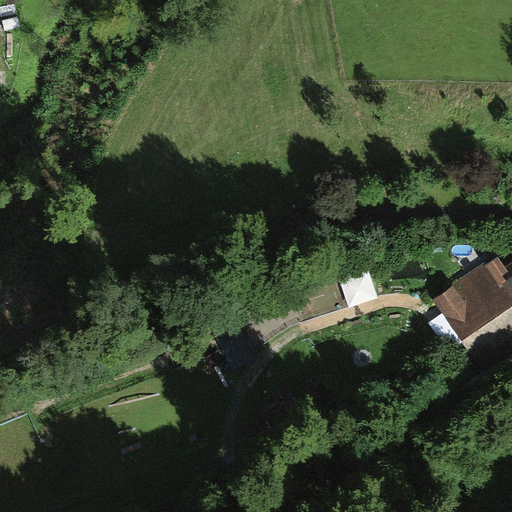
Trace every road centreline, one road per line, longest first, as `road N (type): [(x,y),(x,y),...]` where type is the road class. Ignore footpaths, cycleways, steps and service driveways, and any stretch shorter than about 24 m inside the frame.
road 1 (unclassified): [(511,219),(300,218),(0,332)]
road 2 (track): [(276,511),(328,467),(511,360)]
